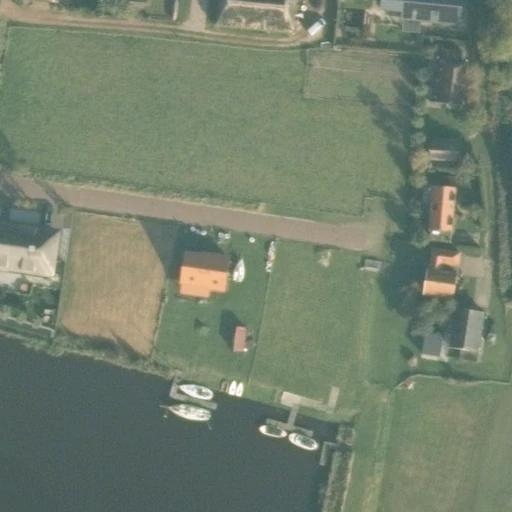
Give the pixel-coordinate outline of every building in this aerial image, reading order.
[(218,0),(216,27),(292,35),(295,0),(218,0)] [(383,0),(382,9),(420,14),(419,21),(459,26),(462,2),(441,0),(383,0)] [(442,51),(441,63),(439,63),(437,77),(433,76),(430,105),(461,108),(466,65),(460,65),(461,53),(442,51)] [(430,142),(430,161),(458,162),(459,143),(430,142)] [(435,176),(430,231),(431,231),(452,233),(456,190),(454,190),(455,178),(435,176)] [(0,262),(6,263),(6,268),(50,274),(56,234),(0,225),(0,262)] [(452,233),(431,231),(430,241),(451,243),(452,233)] [(423,295),(454,300),(457,275),(460,255),(433,251),(430,271),(427,270),(423,295)] [(185,254),(181,284),(223,291),(228,259),(212,256),(212,258),(185,254)] [(339,279),(338,286),(282,276),(275,318),(305,323),(302,341),(336,347),(339,329),(353,331),(357,309),(364,311),(368,284),(339,279)] [(485,314),(456,310),(450,349),(461,351),(460,361),(476,364),(478,353),(485,314)] [(442,338),(425,335),(422,355),(439,357),(442,338)]
